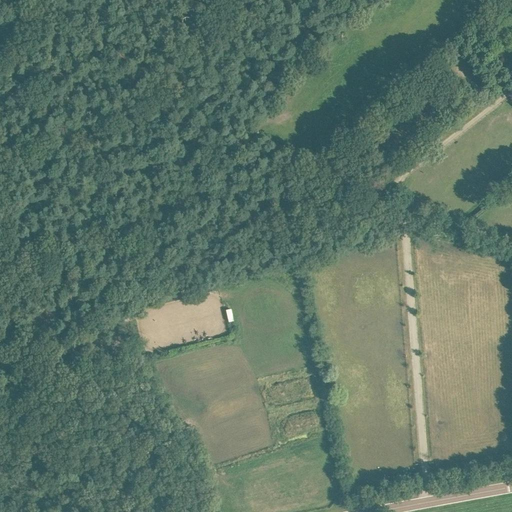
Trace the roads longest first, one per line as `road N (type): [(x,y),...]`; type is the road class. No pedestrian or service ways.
road 1 (track): [(183,511),(178,467),(161,430),(58,346),(9,267)]
road 2 (unknown): [(427,502),(406,219),(416,201)]
road 3 (tertiary): [(375,511),(511,486)]
